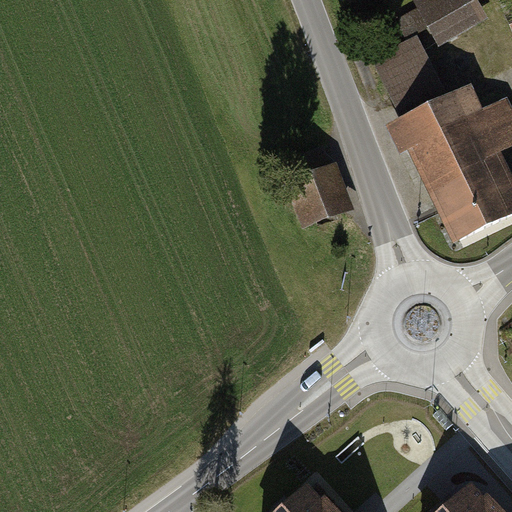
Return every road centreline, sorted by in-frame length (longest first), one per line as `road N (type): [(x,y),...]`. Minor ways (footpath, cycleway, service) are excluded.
road 1 (tertiary): [(407,282),(306,0)]
road 2 (tertiary): [(383,346),(168,511)]
